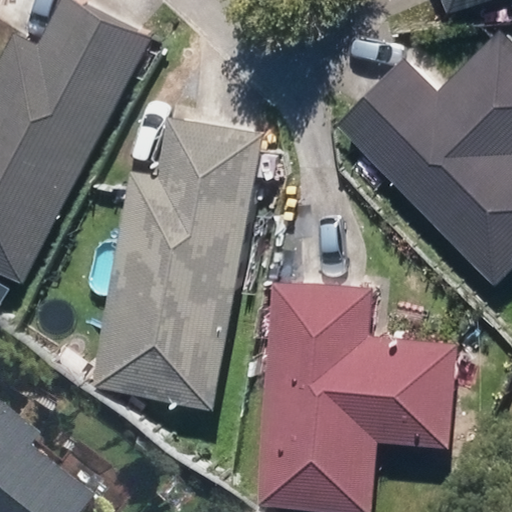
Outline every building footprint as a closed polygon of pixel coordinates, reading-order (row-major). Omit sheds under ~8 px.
[(68,0),(47,41),(24,29),(0,74),(0,265),(30,281),(159,33),(95,0),(68,0)] [(448,0),(452,11),(485,0),(448,0)] [(511,28),(508,25),(446,86),(414,54),(344,123),(502,281),(511,271),(511,28)] [(176,111),(165,169),(143,165),(103,382),(221,403),(272,129),(176,111)] [(382,284),(284,276),(266,504),(367,511),(380,511),(386,436),(457,442),(465,341),(378,334),(382,284)] [(0,411),(0,511),(96,511),(100,508),(35,462),(47,444),(0,411)]
